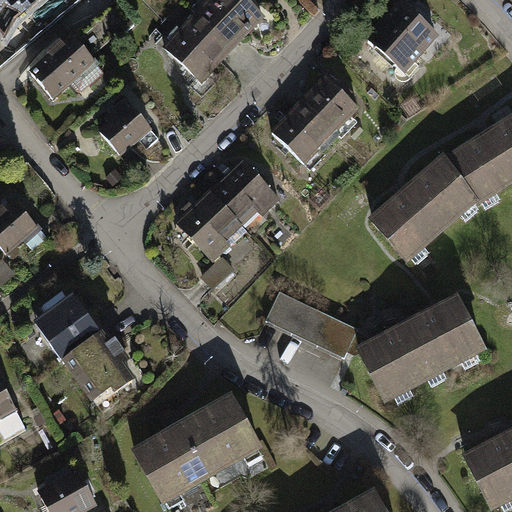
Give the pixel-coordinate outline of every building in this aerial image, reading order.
[(0,0),(0,24),(2,26),(33,0),(0,0)] [(234,0),(208,0),(163,48),(201,83),(259,22),(234,0)] [(399,7),(365,44),(405,81),(439,44),(399,7)] [(42,60),(24,75),(50,104),(91,67),(66,38),(57,46),(54,43),(39,57),(42,60)] [(319,76),(266,136),(308,173),(361,113),(319,76)] [(103,126),(94,133),(116,160),(147,135),(120,101),(106,112),(108,116),(100,122),(103,126)] [(511,120),(446,163),(474,202),(476,205),(511,181),(511,120)] [(243,158),(211,189),(249,227),(281,196),(243,158)] [(405,262),(474,202),(446,163),(443,160),(371,221),(405,262)] [(213,262),(249,227),(211,189),(176,223),(213,262)] [(17,202),(0,215),(0,244),(9,255),(25,242),(28,245),(43,233),(17,202)] [(224,256),(202,274),(215,290),(237,272),(224,256)] [(65,361),(104,333),(75,292),(36,320),(65,361)] [(354,331),(276,292),(262,321),(340,359),(354,331)] [(454,301),(355,351),(381,400),(479,350),(454,301)] [(112,344),(104,333),(65,361),(98,407),(137,380),(124,362),(129,358),(116,341),(112,344)] [(0,383),(0,431),(3,438),(24,426),(15,410),(0,383)] [(228,400),(126,457),(156,511),(159,511),(259,457),(228,400)] [(487,508),(511,495),(511,433),(462,459),(487,508)] [(80,466),(35,491),(47,511),(81,511),(100,502),(80,466)] [(394,511),(377,481),(321,511),(394,511)]
